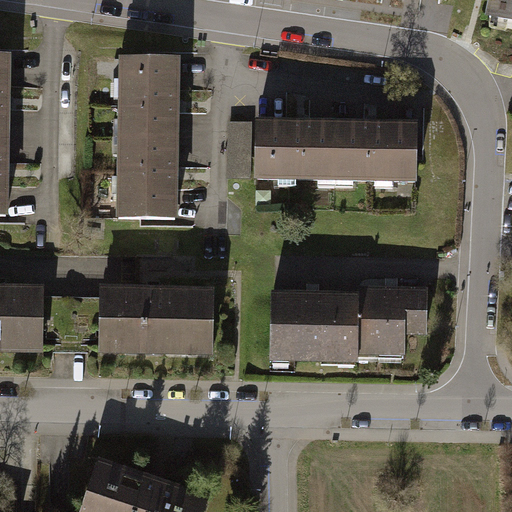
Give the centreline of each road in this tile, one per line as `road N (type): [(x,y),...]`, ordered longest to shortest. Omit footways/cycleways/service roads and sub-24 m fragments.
road 1 (residential): [(94,0),(404,46),(452,63),(482,107)]
road 2 (residential): [(482,107),(468,411)]
road 3 (residential): [(0,412),(273,411)]
road 4 (residential): [(273,411),(468,411)]
